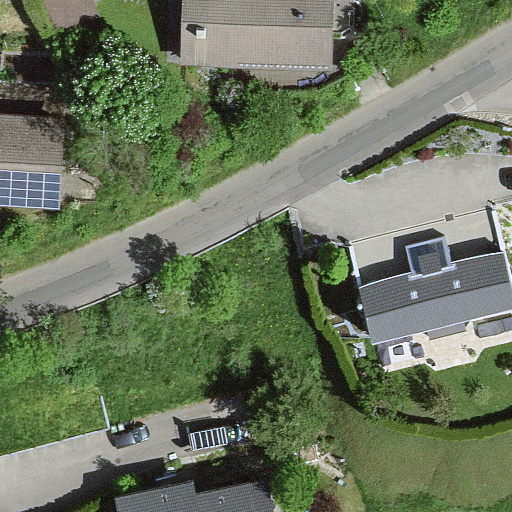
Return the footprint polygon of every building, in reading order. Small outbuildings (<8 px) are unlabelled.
[(187,0),(188,65),(356,64),(355,0),(187,0)] [(0,206),(74,207),(74,124),(0,124),(0,206)] [(511,249),(373,286),(391,353),(511,320),(511,249)] [(194,502),(195,511),(270,511),(265,487),(194,502)] [(123,511),(195,511),(194,502),(191,492),(123,506),(123,511)]
